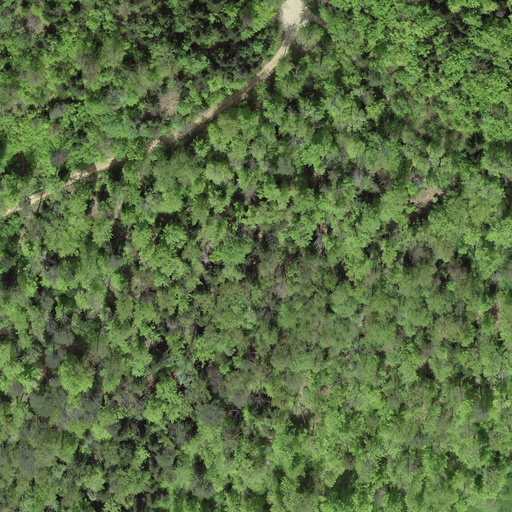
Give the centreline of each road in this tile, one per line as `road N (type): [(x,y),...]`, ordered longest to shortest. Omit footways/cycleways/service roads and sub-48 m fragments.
road 1 (track): [(0,213),(159,142),(244,92),(284,43),(285,0)]
road 2 (track): [(290,11),(324,26),(390,105),(427,134),(466,143),(511,137)]
road 3 (track): [(511,469),(387,511)]
